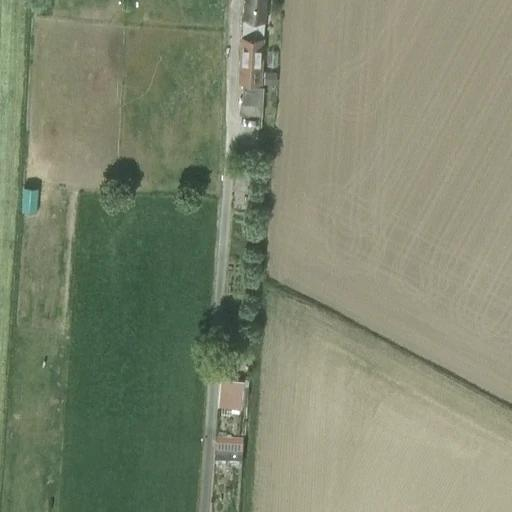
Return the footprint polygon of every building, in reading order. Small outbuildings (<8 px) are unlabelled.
[(267,20),(267,0),(246,0),(243,37),(242,79),(260,80),(263,37),(265,20),(267,20)] [(264,83),(276,83),(277,70),(264,70),(264,83)] [(264,87),(260,86),(243,85),(241,113),(262,115),(264,87)] [(221,375),(219,401),(242,403),(244,377),(221,375)] [(240,459),(241,443),(216,441),(215,458),(240,459)]
